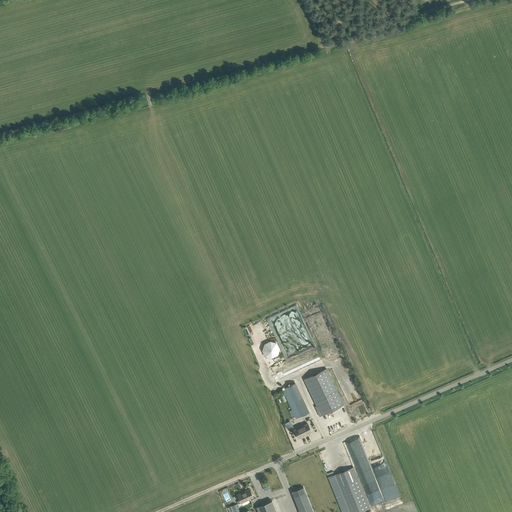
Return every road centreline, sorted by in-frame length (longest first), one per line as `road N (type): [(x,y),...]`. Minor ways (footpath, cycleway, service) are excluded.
road 1 (track): [(271,387),(148,94)]
road 2 (unclassified): [(248,474),(511,358)]
road 3 (track): [(312,0),(370,28),(473,0)]
